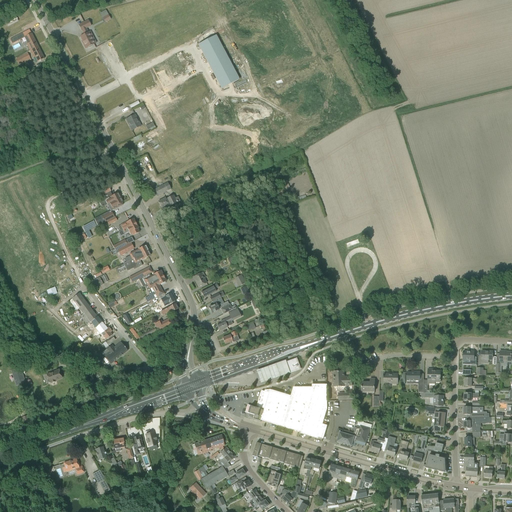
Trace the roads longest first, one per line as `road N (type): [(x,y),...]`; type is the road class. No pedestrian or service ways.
road 1 (primary): [(197,384),(368,324),(511,296)]
road 2 (tertiary): [(194,312),(86,100)]
road 3 (tertiary): [(454,486),(247,428)]
road 4 (primary): [(0,454),(185,388)]
road 5 (residential): [(126,78),(188,44),(200,67),(147,97),(135,94)]
road 6 (residential): [(183,365),(153,372),(83,287)]
road 7 (residential): [(454,486),(454,357)]
road 8 (unclassified): [(79,436),(138,416),(201,409)]
